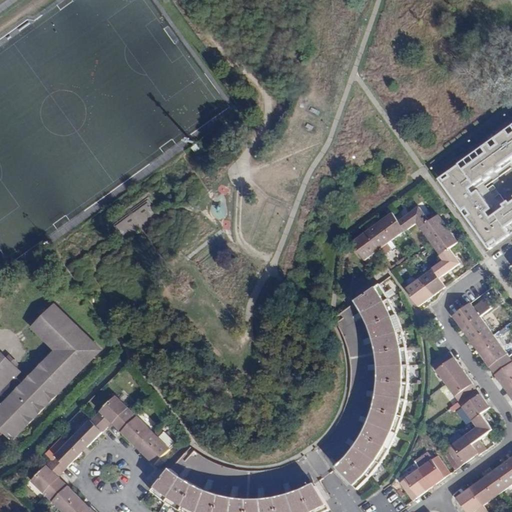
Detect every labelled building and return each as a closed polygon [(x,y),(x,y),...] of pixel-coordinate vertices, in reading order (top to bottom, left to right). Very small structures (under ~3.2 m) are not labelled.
[(511,158),(511,127),(439,179),(490,249),(511,233),(511,202),(491,217),(488,212),(492,209),(479,191),(474,194),(470,189),(511,158)] [(420,208),(400,223),(406,231),(417,224),(421,228),(430,222),(420,208)] [(400,223),(394,214),(380,224),(393,241),(406,231),(400,223)] [(439,215),(430,222),(421,228),(431,242),(449,229),(439,215)] [(393,241),(380,224),(366,233),(379,251),(393,241)] [(449,229),(431,242),(441,255),(450,249),(459,242),(450,229),(449,229)] [(379,251),(366,233),(353,243),(366,261),(379,251)] [(450,249),(441,255),(440,256),(445,262),(434,269),(440,278),(461,263),(450,249)] [(440,278),(434,269),(420,279),(433,297),(439,292),(447,287),(440,278)] [(433,297),(420,279),(406,289),(419,307),(427,301),(433,297)] [(380,285),(357,301),(364,316),(372,333),(375,342),(377,353),(379,365),(379,379),(377,396),(374,410),(370,421),(365,433),(358,443),(350,453),(337,468),(354,486),(358,490),(369,477),(371,475),(379,465),(387,453),(389,449),(392,443),(397,433),(401,422),(403,416),(405,407),(406,399),(407,397),(408,386),(408,384),(408,377),(408,365),(408,363),(407,354),(406,348),(405,341),(402,331),(399,322),(396,315),(395,313),(391,303),(389,299),(387,295),(380,285)] [(474,308),(471,303),(457,313),(461,318),(457,321),(460,325),(463,329),(481,317),(492,309),(486,300),(474,308)] [(17,367),(9,359),(0,350),(0,407),(1,408),(0,408),(0,424),(2,426),(5,429),(15,438),(102,348),(56,304),(34,327),(57,349),(25,383),(18,375),(21,371),(17,367)] [(494,335),(481,317),(463,329),(468,337),(473,343),(477,340),(481,345),(494,335)] [(508,354),(494,335),(481,345),(484,350),(480,353),(484,358),(490,367),(508,354)] [(450,352),(444,356),(448,362),(454,358),(450,352)] [(11,356),(9,359),(17,367),(19,363),(11,356)] [(448,362),(444,356),(434,364),(447,382),(464,371),(454,358),(448,362)] [(511,362),(496,374),(500,380),(506,388),(510,385),(511,387),(511,362)] [(464,371),(447,382),(460,401),(472,393),(468,387),(473,384),(464,371)] [(477,389),(473,384),(468,387),(472,393),(477,389)] [(477,389),(472,393),(475,398),(480,394),(477,389)] [(472,393),(460,401),(474,420),(483,414),(490,408),(480,394),(475,398),(472,393)] [(116,396),(96,416),(108,427),(110,425),(112,423),(113,424),(114,423),(116,420),(121,424),(133,412),(116,396)] [(154,433),(133,412),(121,424),(125,429),(122,431),(121,433),(129,440),(134,445),(137,441),(142,446),(154,433)] [(483,414),(474,420),(479,427),(468,435),(481,452),(482,454),(488,450),(481,439),(494,429),(483,414)] [(96,416),(77,436),(88,447),(103,432),(108,427),(96,416)] [(103,432),(88,447),(92,451),(103,439),(107,435),(103,432)] [(170,450),(154,433),(142,446),(146,450),(143,453),(146,456),(155,465),(170,450)] [(481,452),(468,435),(448,449),(456,461),(461,457),(465,463),(481,452)] [(74,439),(72,441),(83,452),(86,450),(88,447),(77,436),(74,439)] [(72,441),(53,461),(64,472),(68,468),(83,452),(72,441)] [(83,452),(68,468),(72,471),(79,464),(87,456),(83,452)] [(418,465),(432,459),(429,453),(415,459),(418,465)] [(437,457),(419,470),(432,487),(445,478),(441,472),(445,469),(437,457)] [(461,457),(456,461),(461,467),(465,463),(461,457)] [(64,472),(53,461),(48,466),(59,477),(64,472)] [(497,470),(490,475),(503,493),(511,486),(511,466),(508,461),(497,470)] [(59,477),(48,466),(33,482),(49,498),(59,487),(55,483),(59,479),(60,478),(59,477)] [(330,509),(316,484),(311,487),(297,493),(288,495),(279,497),(269,499),(260,500),(252,500),(240,499),(234,498),(223,496),(210,492),(203,489),(194,484),(186,479),(179,474),(171,468),(151,491),(156,494),(166,502),(168,504),(181,511),(182,511),(327,511),(331,510),(330,509)] [(449,475),(445,469),(441,472),(445,478),(449,475)] [(432,487),(419,470),(401,484),(410,495),(415,491),(419,497),(432,487)] [(476,495),(484,506),(503,493),(490,475),(486,478),(476,485),(480,491),(476,495)] [(55,483),(59,487),(64,483),(61,480),(59,479),(55,483)] [(63,491),(68,487),(64,483),(59,487),(63,491)] [(476,485),(471,488),(476,495),(480,491),(476,485)] [(59,487),(49,498),(63,511),(76,511),(80,508),(75,503),(80,498),(68,487),(63,491),(59,487)] [(476,495),(471,488),(465,493),(470,499),(476,495)] [(415,491),(410,495),(414,501),(419,497),(415,491)] [(488,511),(484,506),(476,495),(470,499),(465,493),(462,495),(458,498),(468,511),(488,511)] [(75,503),(80,508),(85,503),(80,498),(75,503)] [(84,511),(89,507),(85,503),(80,508),(84,511)]
